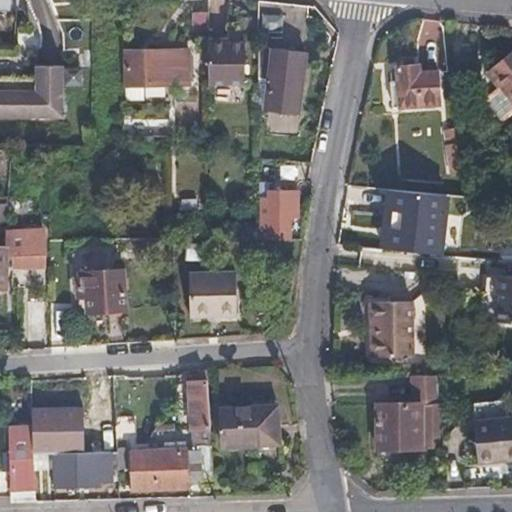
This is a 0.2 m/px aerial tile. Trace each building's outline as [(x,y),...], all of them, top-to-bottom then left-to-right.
[(0,0),(0,8),(11,8),(11,0),(0,0)] [(285,38),(285,4),(249,0),(250,37),(285,38)] [(201,38),(200,13),(183,14),(183,38),(201,38)] [(238,87),(238,43),(221,43),(220,38),(201,38),(202,87),(238,87)] [(511,110),(511,47),(481,74),(491,88),(481,97),(480,104),(496,123),(511,110)] [(292,116),(298,51),(250,48),(251,79),(263,79),(261,112),(292,116)] [(143,98),(143,84),(164,84),(164,50),(117,50),(117,84),(118,99),(143,98)] [(181,84),(180,50),(164,50),(164,84),(181,84)] [(435,104),(432,72),(414,73),(414,64),(392,65),(393,88),(386,88),(387,107),(435,104)] [(55,120),(55,68),(52,68),(28,68),(29,93),(9,94),(8,122),(55,120)] [(0,122),(8,122),(9,94),(0,94),(0,122)] [(165,134),(165,122),(117,123),(117,135),(165,134)] [(454,146),(452,128),(441,130),(442,146),(454,146)] [(285,239),(284,190),(262,190),(263,183),(254,182),(254,239),(285,239)] [(441,254),(448,194),(385,187),(378,247),(441,254)] [(0,268),(36,269),(36,232),(0,230),(0,268)] [(205,260),(205,250),(183,250),(184,260),(205,260)] [(133,309),(131,268),(84,271),(85,290),(94,289),(96,311),(133,309)] [(511,322),(511,274),(496,273),(482,273),(481,293),(499,294),(497,322),(511,322)] [(234,317),(233,274),(185,276),(186,318),(234,317)] [(413,359),(410,303),(366,304),(366,324),(372,325),(373,361),(413,359)] [(206,384),(205,376),(187,377),(187,385),(206,384)] [(442,448),(438,402),(436,377),(408,378),(410,403),(376,403),(377,449),(442,448)] [(206,397),(206,384),(187,385),(188,399),(206,397)] [(113,430),(112,397),(96,398),(97,429),(113,430)] [(213,487),(206,397),(188,399),(190,445),(194,445),(194,449),(197,488),(213,487)] [(511,461),(511,416),(507,417),(505,401),(473,405),(474,421),(471,422),(476,466),(511,461)] [(278,453),(276,417),(221,421),(223,457),(278,453)] [(32,499),(29,456),(29,435),(28,428),(5,429),(9,500),(32,499)] [(43,456),(42,434),(29,435),(29,456),(43,456)] [(194,449),(185,450),(184,442),(160,442),(161,451),(129,452),(130,490),(186,489),(197,488),(194,449)] [(106,486),(105,458),(50,459),(50,491),(94,489),(94,486),(106,486)]
